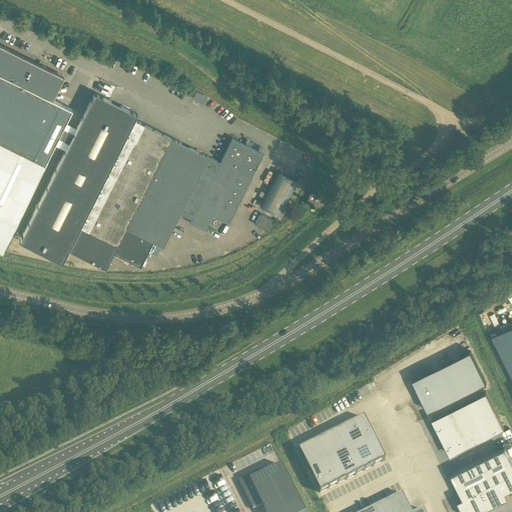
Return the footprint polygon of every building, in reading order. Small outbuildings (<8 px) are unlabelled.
[(0,248),(2,248),(57,136),(62,127),(71,108),(51,97),(61,76),(45,68),(46,66),(41,64),(40,66),(0,45),(0,248)] [(228,223),(263,154),(232,138),(220,162),(175,139),(134,119),(137,113),(94,92),(73,133),(62,127),(57,136),(69,142),(19,241),(61,262),(68,250),(105,268),(113,252),(140,266),(153,241),(162,246),(179,212),(191,219),(189,222),(205,230),(212,215),(228,223)] [(278,170),(259,206),(279,216),(297,180),(278,170)] [(316,206),(320,194),(310,191),(306,203),(316,206)] [(261,211),(255,222),(271,230),(277,219),(261,211)] [(486,382),(470,350),(412,379),(428,411),(486,382)] [(486,391),(432,419),(451,455),(504,427),(486,391)] [(298,450),(319,493),(385,461),(363,418),(298,450)] [(511,488),(511,461),(505,447),(451,474),(463,497),(457,500),(463,511),(478,511),(508,497),(505,492),(511,488)] [(263,469),(238,481),(253,510),(261,506),(264,511),(304,511),(280,465),(265,473),(263,469)] [(411,511),(403,494),(366,511),(424,511),(424,510),(419,511),(411,511)]
